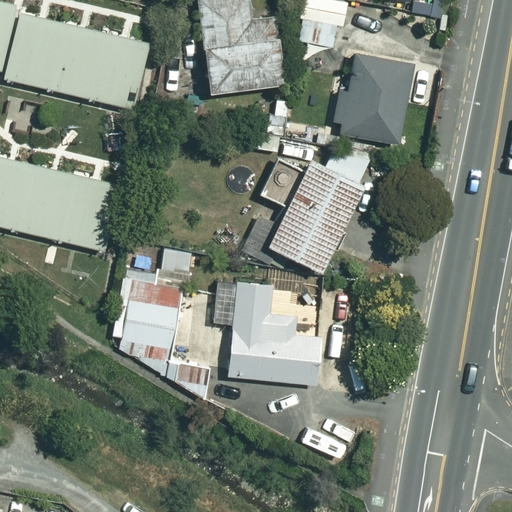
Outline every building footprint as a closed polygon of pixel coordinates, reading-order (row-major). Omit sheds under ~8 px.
[(0,0),(0,59),(12,8),(9,7),(10,2),(0,0)] [(245,13),(244,0),(193,0),(201,83),(276,76),(271,11),(245,13)] [(333,23),(338,24),(341,0),(297,0),(292,36),(330,42),(333,23)] [(12,8),(0,59),(0,72),(127,103),(142,39),(12,8)] [(328,117),(337,119),(335,127),(392,140),(411,60),(354,47),(345,86),(336,84),(328,117)] [(230,126),(228,142),(274,147),(276,131),(230,126)] [(253,191),(276,202),(260,236),(313,263),(368,150),(334,133),(321,157),(303,148),(297,161),(273,150),(253,191)] [(0,153),(0,221),(98,245),(113,180),(0,153)] [(117,344),(204,387),(215,333),(171,324),(186,248),(160,243),(158,255),(132,250),(129,269),(121,267),(109,331),(119,333),(117,344)] [(267,277),(213,272),(208,319),(227,320),(222,370),(310,379),(315,330),(290,328),(291,310),(264,308),(267,277)]
